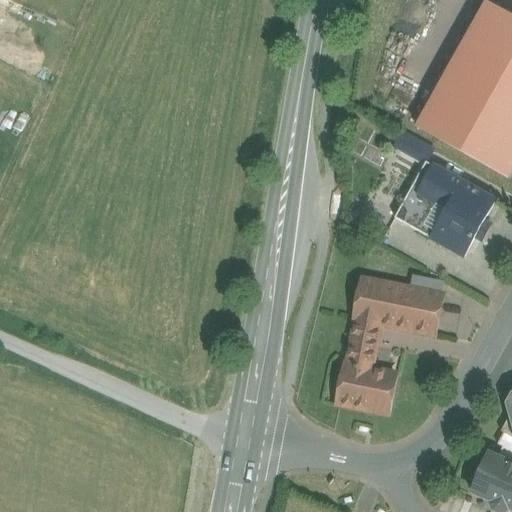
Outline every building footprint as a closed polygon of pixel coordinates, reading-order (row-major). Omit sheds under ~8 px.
[(511,173),(511,19),(488,6),(419,129),(509,180),(511,173)] [(496,203),(427,164),(396,220),(418,232),(465,259),(496,203)] [(444,298),(364,282),(356,321),(358,321),(358,322),(349,367),(347,367),(339,406),(365,411),(389,416),(397,377),(372,372),(382,326),(436,337),(444,298)] [(511,438),(511,424),(510,418),(502,433),(505,435),(511,438)] [(511,438),(505,435),(499,446),(504,448),(499,460),(511,465),(511,438)] [(511,465),(499,460),(498,460),(490,456),(486,465),(477,486),(473,494),(482,498),(492,503),(490,507),(492,511),(510,511),(511,511),(511,465)]
